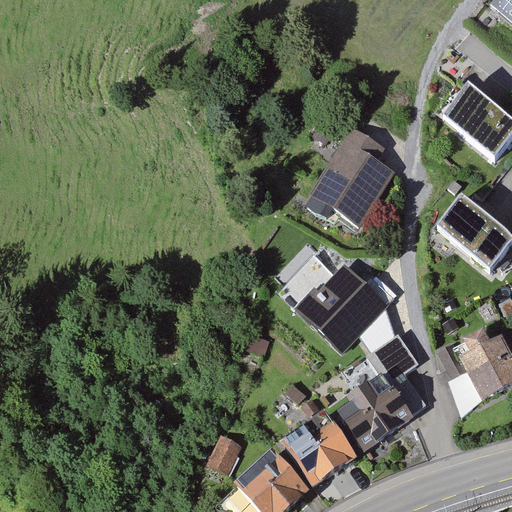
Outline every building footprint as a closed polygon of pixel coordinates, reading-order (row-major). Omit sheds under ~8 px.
[(511,2),(497,21),(511,34),(511,2)] [(511,150),(511,131),(472,100),(448,129),(498,168),(511,150)] [(385,159),(355,141),(315,208),(360,235),(393,181),(377,172),(385,159)] [(511,238),(511,225),(469,195),(447,223),(491,264),(511,238)] [(386,311),(348,274),(303,320),(341,357),(386,311)] [(241,350),(264,359),(271,342),(248,333),(241,350)] [(511,362),(507,351),(466,369),(484,408),(511,395),(511,362)] [(388,390),(342,421),(370,462),(416,430),(388,390)] [(303,407),(311,418),(320,412),(312,401),(303,407)] [(320,499),(361,468),(331,429),(290,459),(320,499)] [(243,454),(225,446),(212,472),(230,480),(243,454)] [(299,511),(310,502),(277,469),(243,502),(252,511),(299,511)]
